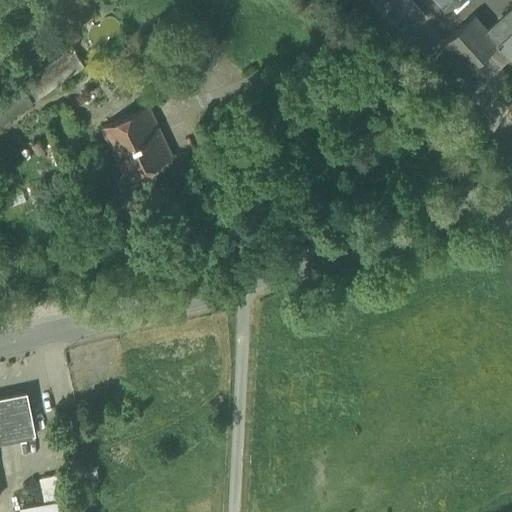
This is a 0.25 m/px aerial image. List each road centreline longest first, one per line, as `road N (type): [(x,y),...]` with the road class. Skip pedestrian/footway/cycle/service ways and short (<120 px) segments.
road 1 (unclassified): [(511,193),(246,280)]
road 2 (unclassified): [(246,280),(0,343)]
road 3 (unknown): [(395,21),(181,121)]
road 4 (unclassified): [(235,511),(246,280)]
road 5 (residential): [(376,0),(511,144)]
